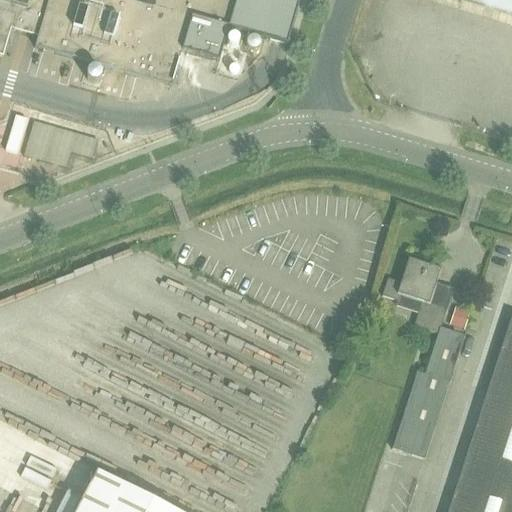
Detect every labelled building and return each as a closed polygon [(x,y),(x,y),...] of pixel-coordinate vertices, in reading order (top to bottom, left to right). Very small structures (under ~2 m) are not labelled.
[(0,0),(0,54),(1,55),(5,40),(8,27),(37,35),(34,48),(172,86),(181,54),(182,51),(197,55),(219,61),(227,30),(290,48),(291,46),(303,0),(0,0)] [(511,0),(453,0),(511,17),(511,0)] [(14,121),(4,156),(15,159),(25,125),(14,121)] [(76,166),(82,132),(40,126),(35,159),(76,166)] [(414,326),(438,334),(425,375),(417,372),(392,449),(425,460),(465,336),(442,328),(448,309),(430,304),(442,269),(425,264),(427,259),(412,254),(410,259),(409,259),(401,283),(388,278),(382,296),(399,301),(401,295),(422,302),(414,326)] [(474,330),(481,310),(466,305),(459,324),(474,330)] [(511,511),(511,317),(448,511),(511,511)] [(166,511),(96,475),(76,511),(166,511)]
